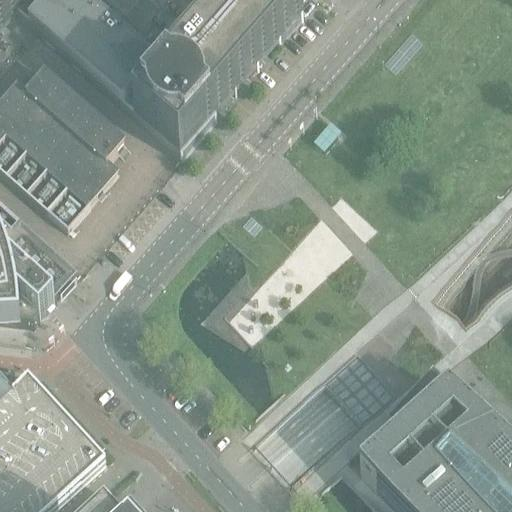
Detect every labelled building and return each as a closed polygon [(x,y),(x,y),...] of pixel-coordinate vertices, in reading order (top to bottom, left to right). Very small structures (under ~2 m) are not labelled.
[(134,125),(181,165),(216,125),(216,124),(304,22),(277,0),(242,0),(170,83),(73,0),(0,0),(0,42),(9,32),(17,22),(134,125)] [(107,169),(122,151),(124,149),(44,79),(27,99),(17,90),(0,108),(0,177),(68,237),(90,213),(88,211),(118,178),(107,169)] [(312,148),(323,158),(337,142),(341,138),(330,127),(312,148)] [(21,331),(34,333),(38,329),(52,313),(77,286),(0,215),(0,334),(21,334),(21,331)] [(0,511),(57,511),(105,468),(28,383),(13,397),(0,383),(0,511)] [(396,447),(360,480),(360,481),(388,511),(511,511),(511,459),(433,386),(385,437),(396,447)]
